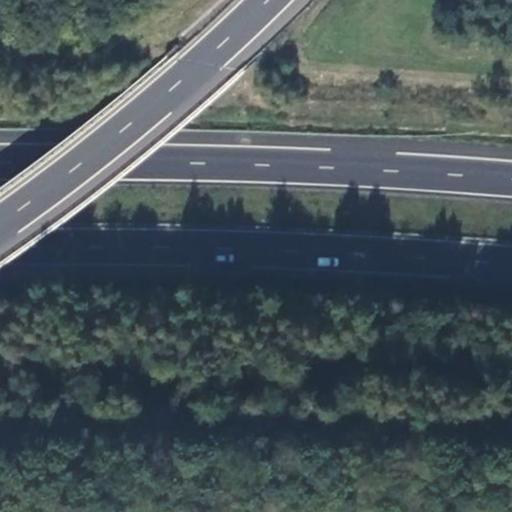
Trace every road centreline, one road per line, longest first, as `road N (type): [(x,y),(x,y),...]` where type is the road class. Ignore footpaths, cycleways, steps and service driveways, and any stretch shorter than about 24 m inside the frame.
road 1 (trunk): [(0,250),(511,268)]
road 2 (trunk): [(511,183),(0,167)]
road 3 (motorway): [(0,227),(269,0)]
